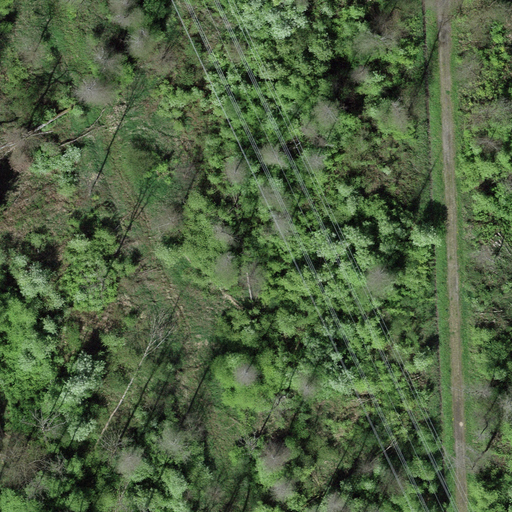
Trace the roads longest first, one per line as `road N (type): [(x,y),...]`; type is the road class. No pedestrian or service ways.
road 1 (track): [(55,0),(247,511)]
road 2 (track): [(427,0),(458,511)]
